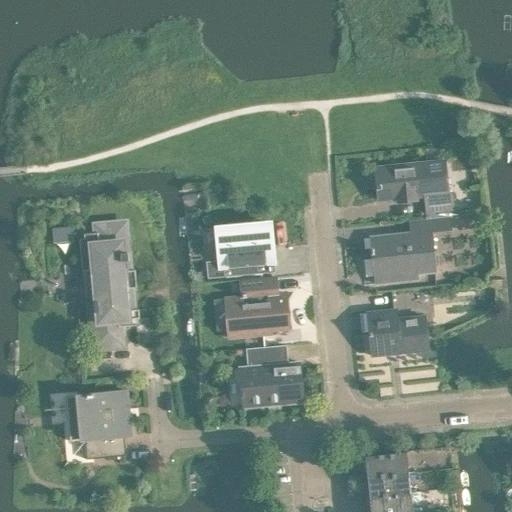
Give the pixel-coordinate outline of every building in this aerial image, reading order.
[(428,213),(454,210),(452,192),(448,192),(445,161),(380,168),(381,186),(378,186),(378,190),(379,190),(380,200),(426,195),(428,213)] [(372,238),(377,278),(377,283),(393,282),(393,276),(435,271),(431,233),(453,230),(451,218),(412,222),(413,233),(372,238)] [(207,261),(208,278),(276,272),(274,250),(273,250),(270,222),(218,227),(221,260),(207,261)] [(140,319),(139,309),(134,310),(132,289),(137,288),(135,270),(127,271),(126,262),(129,261),(128,253),(125,253),(124,244),(127,244),(125,224),(96,226),(97,233),(84,234),(85,247),(93,246),(94,262),(87,262),(87,271),(86,271),(86,276),(93,276),(93,277),(95,277),(96,288),(89,289),(90,303),(94,303),(95,307),(91,308),(94,348),(123,346),(122,327),(136,326),(136,319),(140,319)] [(63,243),(62,228),(54,229),(55,243),(63,243)] [(202,271),(190,272),(191,282),(203,281),(202,271)] [(273,333),(272,330),(289,328),(286,297),(285,297),(285,298),(278,299),(277,277),(241,280),(242,296),(226,298),(230,337),(273,333)] [(371,355),(429,350),(426,316),(397,319),(397,310),(367,313),(371,355)] [(244,407),(304,402),(300,362),(288,363),(287,345),(247,349),(248,367),(240,367),(242,391),(241,391),(241,396),(243,396),(244,407)] [(69,441),(84,440),(86,460),(126,456),(124,436),(131,435),(127,391),(65,397),(69,441)] [(368,476),(409,472),(407,452),(366,456),(368,476)] [(409,472),(368,476),(370,496),(411,491),(409,472)] [(411,491),(370,496),(371,511),(412,511),(413,511),(411,491)]
